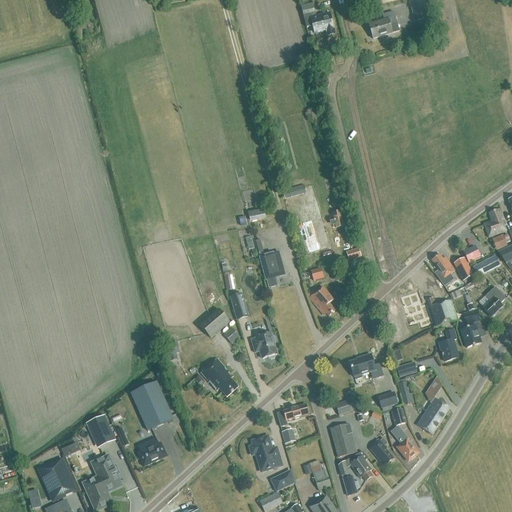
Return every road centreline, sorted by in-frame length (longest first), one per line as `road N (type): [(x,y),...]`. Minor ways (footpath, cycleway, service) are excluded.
road 1 (unclassified): [(380,294),(330,97),(353,57),(340,0)]
road 2 (tertiary): [(376,511),(443,443),(511,335)]
road 3 (tertiary): [(305,367),(147,511)]
road 4 (tertiary): [(511,186),(380,294)]
road 5 (residential): [(346,511),(305,367)]
